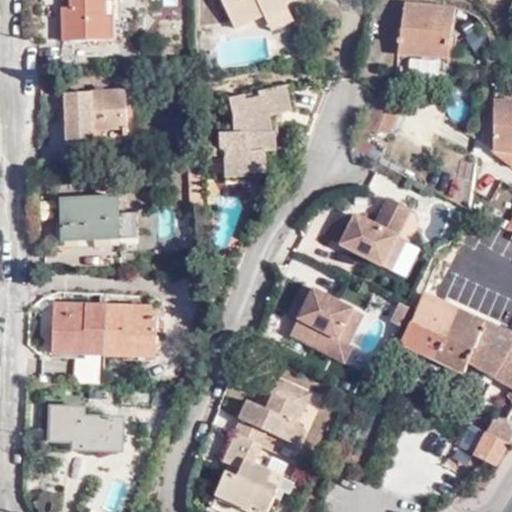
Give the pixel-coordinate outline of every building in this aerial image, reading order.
[(98,0),(66,0),(67,15),(56,16),(56,37),(109,37),(109,15),(99,15),(98,0)] [(258,16),(261,22),(284,11),(280,3),(285,0),(215,0),(230,31),(258,16)] [(284,11),(261,22),(267,33),(289,22),(284,11)] [(399,61),(447,66),(453,16),(404,13),(399,61)] [(53,67),(36,68),(38,99),(55,99),(53,67)] [(377,88),(361,132),(387,137),(397,109),(392,108),(394,86),(379,84),(377,88)] [(123,85),(62,87),(64,137),(123,137),(123,85)] [(289,116),(282,90),(226,105),(231,122),(232,140),(217,140),(219,161),(224,160),(225,180),(265,178),(264,157),(274,156),(273,136),(270,136),(266,122),(289,116)] [(511,162),(511,113),(494,111),(494,160),(511,162)] [(354,151),(376,164),(377,165),(387,137),(361,132),(354,151)] [(511,219),(511,223),(504,238),(511,242),(511,196),(508,195),(501,208),(509,212),(506,217),(511,219)] [(114,198),(57,198),(58,239),(113,239),(114,198)] [(174,210),(161,210),(161,249),(174,249),(174,210)] [(351,223),(339,218),(327,237),(342,247),(341,250),(383,273),(401,241),(354,217),(351,223)] [(369,320),(302,287),(280,327),(346,367),(369,320)] [(67,307),(68,296),(48,295),(47,306),(67,307)] [(154,301),(68,296),(67,307),(47,306),(46,339),(77,341),(77,351),(122,353),(121,344),(152,345),(154,301)] [(511,338),(506,336),(422,297),(410,323),(409,323),(398,344),(463,374),(467,365),(511,388),(511,389),(507,398),(511,406),(511,338)] [(77,341),(46,339),(46,350),(77,351),(77,341)] [(122,353),(152,355),(152,345),(121,344),(122,353)] [(75,360),(75,375),(99,375),(99,360),(75,360)] [(238,422),(231,437),(233,438),(257,448),(262,436),(294,450),(302,433),(294,429),(287,425),(294,410),(289,408),(296,393),(279,385),(274,384),(271,383),(266,385),(263,389),(260,396),(265,399),(259,412),(254,409),(244,404),(237,422),(238,422)] [(287,425),(294,429),(308,399),(296,393),(289,408),(294,410),(287,425)] [(260,396),(254,409),(259,412),(265,399),(260,396)] [(75,404),(43,403),(41,437),(73,437),(73,448),(94,449),(94,440),(109,440),(110,417),(75,416),(75,404)] [(475,456),(495,467),(511,437),(511,435),(511,434),(509,419),(496,418),(475,456)] [(250,467),(258,449),(257,448),(233,438),(220,464),(226,467),(231,470),(228,477),(223,474),(212,498),(244,511),(246,511),(249,508),(257,511),(265,511),(279,481),(250,467)] [(231,470),(226,467),(223,474),(228,477),(231,470)]
